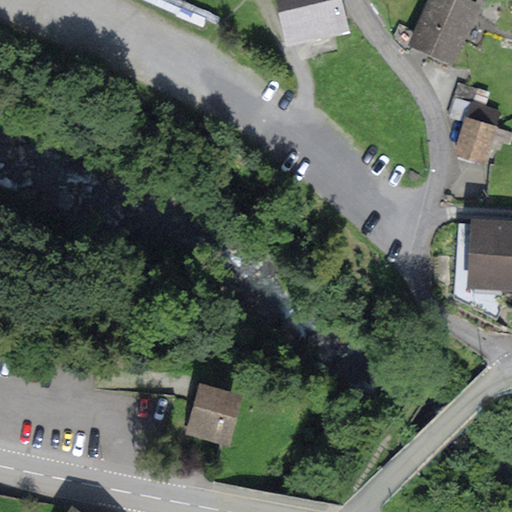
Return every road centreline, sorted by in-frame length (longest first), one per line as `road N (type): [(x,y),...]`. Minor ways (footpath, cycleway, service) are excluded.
road 1 (residential): [(431,214),(441,164),(432,112),(353,0)]
road 2 (primary): [(0,464),(227,511)]
road 3 (unclassified): [(511,371),(489,384),(361,511)]
road 4 (residential): [(511,362),(448,321),(425,296),(420,273),(431,214)]
